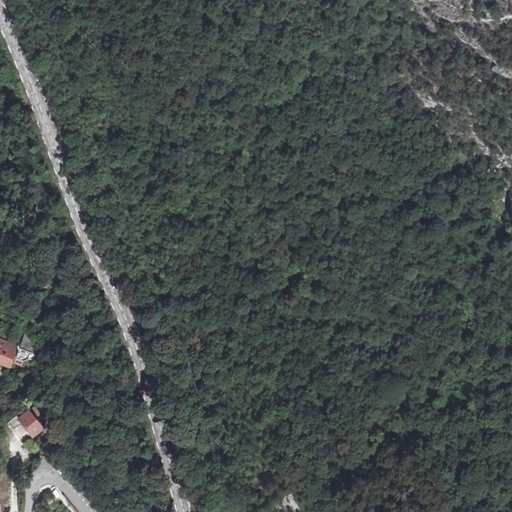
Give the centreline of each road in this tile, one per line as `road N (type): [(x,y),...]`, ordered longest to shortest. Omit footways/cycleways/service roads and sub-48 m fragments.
road 1 (tertiary): [(184,511),(131,338),(0,9)]
road 2 (unknown): [(61,482),(64,426),(52,356)]
